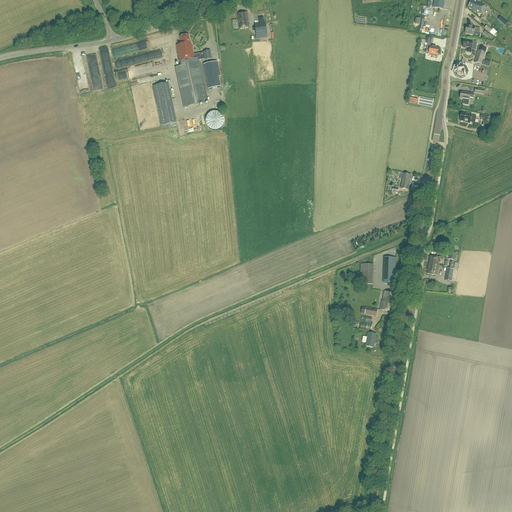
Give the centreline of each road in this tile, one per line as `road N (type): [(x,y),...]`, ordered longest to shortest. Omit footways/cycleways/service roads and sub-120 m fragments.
road 1 (secondary): [(371,511),(459,0)]
road 2 (track): [(205,325),(418,237)]
road 3 (unclassified): [(114,40),(252,0)]
